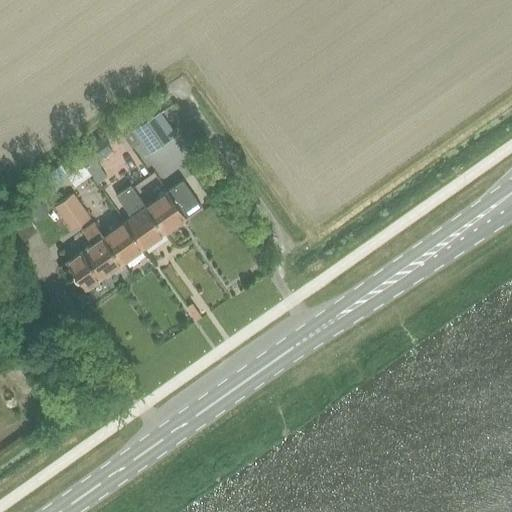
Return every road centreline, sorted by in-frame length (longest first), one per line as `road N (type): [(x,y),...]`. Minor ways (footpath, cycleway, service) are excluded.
road 1 (primary): [(62,511),(313,334)]
road 2 (primary): [(511,185),(324,318),(313,334)]
road 3 (primary): [(313,334),(511,214)]
